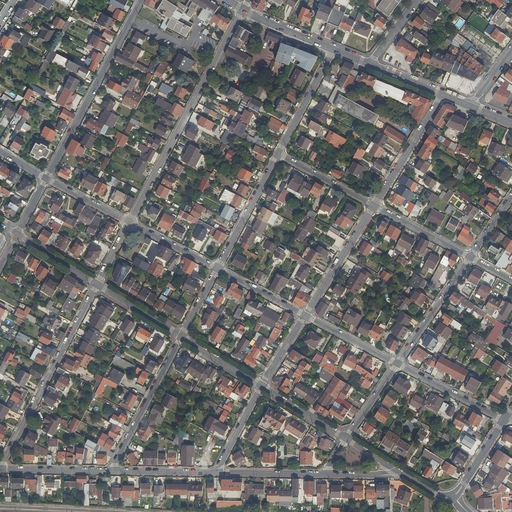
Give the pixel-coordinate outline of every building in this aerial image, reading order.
[(37,3),(32,0),(29,0),(24,8),(29,11),(35,15),(41,5),(37,3)] [(38,0),(37,3),(41,5),(48,10),(54,0),(38,0)] [(146,0),(144,4),(152,8),(155,2),(161,5),(161,4),(153,0),(146,0)] [(172,19),(173,16),(178,8),(181,3),(178,1),(175,7),(164,0),(161,4),(161,5),(159,8),(157,11),(172,19)] [(193,25),(188,23),(197,8),(200,10),(199,11),(201,13),(198,19),(204,23),(203,25),(206,27),(208,24),(213,16),(189,0),(185,6),(181,3),(178,8),(173,16),(172,19),(181,24),(183,25),(191,29),(193,25)] [(188,0),(189,0),(213,16),(214,15),(218,8),(214,6),(215,4),(212,2),(210,3),(205,0),(188,0)] [(270,0),(256,0),(252,7),(253,9),(263,13),(270,0)] [(299,0),(284,0),(283,3),(294,9),(299,0)] [(326,0),(323,5),(333,9),(336,0),(326,0)] [(336,0),(333,9),(345,14),(349,5),(350,1),(350,0),(336,0)] [(381,0),(381,1),(393,10),(401,0),(381,0)] [(444,0),(441,4),(451,12),(458,1),(457,0),(444,0)] [(483,0),(497,10),(498,11),(499,9),(498,8),(504,1),(503,0),(483,0)] [(393,10),(381,1),(376,8),(388,17),(393,10)] [(327,24),(333,9),(323,5),(321,4),(315,19),(327,24)] [(117,8),(110,5),(107,9),(113,12),(115,13),(113,17),(120,21),(124,13),(117,9),(117,8)] [(428,5),(419,16),(431,25),(439,13),(428,5)] [(24,8),(20,6),(14,16),(23,21),(29,11),(24,8)] [(315,13),(303,8),(298,20),(310,25),(315,13)] [(343,18),(345,14),(333,9),(327,24),(339,28),(343,18)] [(498,11),(497,10),(495,13),(495,14),(490,21),(499,27),(503,21),(507,24),(510,20),(504,16),(498,11)] [(172,19),(157,11),(157,12),(162,15),(161,16),(163,18),(164,16),(166,18),(161,28),(166,31),(167,28),(176,33),(181,24),(172,19)] [(115,21),(103,14),(98,24),(102,26),(103,27),(109,30),(115,21)] [(456,14),(450,21),(454,25),(460,17),(456,14)] [(213,16),(208,24),(212,26),(214,24),(217,26),(218,24),(222,18),(218,16),(217,17),(214,15),(213,16)] [(387,21),(380,16),(377,19),(374,23),(381,29),(387,21)] [(57,17),(52,25),(59,30),(64,21),(57,17)] [(431,28),(424,22),(424,23),(416,17),(411,24),(419,30),(423,24),(426,26),(426,27),(429,30),(431,28)] [(343,18),(339,28),(351,33),(352,29),(355,23),(343,18)] [(455,25),(459,29),(465,22),(461,18),(455,25)] [(226,21),(222,27),(222,28),(226,30),(231,21),(227,19),(226,21)] [(67,21),(61,31),(64,32),(65,33),(70,23),(69,22),(67,21)] [(54,31),(42,24),(39,28),(43,30),(38,38),(47,43),(54,31)] [(181,24),(176,33),(186,39),(191,29),(183,25),(181,24)] [(465,24),(460,32),(465,36),(471,28),(465,24)] [(346,44),(365,52),(373,50),(382,37),(376,33),(375,34),(372,31),(373,31),(366,26),(364,30),(366,31),(363,34),(361,33),(362,32),(356,29),(355,31),(355,30),(352,29),(351,33),(346,44)] [(109,30),(103,27),(102,29),(105,31),(102,35),(102,36),(110,40),(114,33),(109,30)] [(233,38),(240,41),(241,40),(248,43),(253,34),(239,27),(233,38)] [(89,28),(87,31),(93,35),(95,36),(100,39),(102,36),(102,35),(89,28)] [(447,39),(451,42),(454,38),(458,33),(459,32),(455,29),(447,39)] [(506,37),(496,29),(490,37),(500,45),(506,37)] [(19,34),(13,30),(9,37),(17,42),(21,35),(19,34)] [(61,31),(55,41),(58,42),(61,37),(64,32),(61,31)] [(419,34),(415,31),(412,36),(422,43),(425,39),(419,34)] [(147,38),(137,32),(131,43),(136,45),(140,39),(145,41),(147,38)] [(406,33),(403,38),(409,42),(412,38),(406,33)] [(281,45),(282,41),(268,34),(265,40),(268,42),(280,48),(281,45)] [(14,41),(5,35),(0,42),(0,45),(4,48),(8,50),(14,41)] [(100,39),(95,36),(94,39),(91,37),(87,45),(94,48),(102,53),(106,45),(104,44),(106,41),(100,39)] [(233,38),(228,47),(235,50),(240,41),(233,38)] [(454,38),(451,42),(458,47),(461,43),(454,38)] [(416,52),(400,40),(395,48),(396,52),(407,56),(405,61),(411,64),(416,52)] [(55,41),(50,50),(54,52),(59,43),(58,42),(55,41)] [(450,45),(446,54),(457,59),(460,49),(458,47),(451,42),(450,45)] [(142,51),(129,44),(123,56),(136,63),(142,51)] [(280,48),(275,63),(289,67),(290,63),(295,50),(281,45),(280,48)] [(228,47),(225,54),(250,67),(254,60),(235,50),(228,47)] [(484,67),(460,49),(457,59),(451,72),(451,73),(473,82),(484,67)] [(54,52),(50,50),(49,52),(52,53),(48,61),(48,62),(76,77),(78,74),(53,61),(57,54),(54,52)] [(310,73),(317,60),(316,57),(295,50),(290,63),(310,73)] [(440,69),(440,68),(445,57),(434,52),(429,64),(440,69)] [(91,57),(90,59),(98,63),(103,55),(98,53),(97,54),(94,53),(91,57)] [(88,70),(57,54),(53,61),(78,74),(84,77),(88,70)] [(123,56),(118,54),(115,60),(132,69),(134,66),(154,76),(155,74),(155,73),(150,70),(136,63),(123,56)] [(177,56),(172,66),(188,74),(190,70),(189,69),(191,65),(192,66),(195,62),(180,54),(179,57),(177,56)] [(421,62),(428,65),(432,57),(424,54),(421,62)] [(445,57),(440,68),(445,70),(445,69),(451,72),(457,59),(446,54),(445,57)] [(155,73),(162,61),(157,58),(150,70),(155,73)] [(90,59),(89,59),(88,61),(87,64),(91,66),(89,69),(94,71),(98,63),(90,59)] [(39,69),(37,73),(41,75),(48,62),(48,61),(45,60),(43,62),(39,69)] [(166,63),(162,61),(155,73),(155,74),(162,78),(166,71),(163,69),(166,63)] [(351,69),(353,66),(344,62),(335,78),(340,80),(336,87),(336,88),(340,90),(351,69)] [(340,90),(338,94),(343,96),(346,91),(345,90),(345,88),(347,89),(348,90),(357,72),(351,69),(340,90)] [(297,71),(291,83),(300,88),(306,76),(297,71)] [(374,79),(361,73),(358,82),(386,93),(385,94),(386,94),(386,95),(390,96),(390,95),(416,106),(407,120),(415,125),(430,101),(404,91),(404,92),(374,79)] [(143,83),(148,85),(153,77),(148,74),(143,83)] [(138,80),(129,75),(124,83),(123,82),(121,87),(122,87),(125,89),(132,92),(138,80)] [(326,75),(324,80),(335,84),(336,80),(326,75)] [(70,77),(64,88),(65,88),(73,93),(74,91),(73,90),(78,81),(70,77)] [(121,87),(107,80),(104,86),(119,93),(122,87),(121,87)] [(511,86),(505,81),(499,88),(511,93),(506,105),(510,106),(511,100),(511,99),(511,86)] [(149,85),(143,98),(148,100),(152,92),(161,96),(165,99),(167,100),(169,96),(159,91),(149,85)] [(159,91),(169,96),(172,90),(168,88),(162,85),(159,91)] [(228,96),(233,88),(229,86),(224,94),(228,96)] [(264,90),(258,86),(253,96),(259,98),(264,90)] [(340,90),(336,88),(336,87),(335,86),(327,103),(330,104),(332,106),(338,94),(340,90)] [(187,91),(179,87),(175,95),(182,99),(187,91)] [(73,93),(65,88),(62,93),(65,95),(63,99),(60,98),(57,104),(69,110),(72,104),(70,103),(72,98),(74,99),(76,94),(73,93)] [(239,96),(241,92),(233,88),(228,96),(237,101),(239,96)] [(511,93),(499,88),(492,97),(493,100),(506,105),(511,93)] [(27,93),(24,98),(26,99),(27,100),(29,96),(30,94),(32,90),(29,89),(27,93)] [(127,94),(125,96),(122,103),(136,110),(143,98),(132,92),(125,89),(123,92),(127,94)] [(299,93),(292,89),(287,98),(294,102),(299,93)] [(248,100),(250,97),(241,92),(239,96),(244,99),(248,101),(248,100)] [(338,94),(332,106),(359,120),(371,127),(377,115),(338,94)] [(165,99),(161,96),(156,105),(161,107),(165,99)] [(26,99),(24,98),(16,112),(23,116),(27,119),(27,118),(29,115),(28,110),(27,112),(23,110),(27,104),(26,99)] [(250,101),(248,107),(254,110),(252,113),(254,114),(259,116),(260,113),(259,112),(263,104),(252,98),(250,101)] [(107,99),(102,108),(105,110),(111,112),(115,103),(107,99)] [(248,107),(250,101),(248,100),(248,101),(244,99),(237,112),(243,116),(246,110),(248,107)] [(292,104),(282,99),(277,111),(286,116),(292,104)] [(327,103),(321,100),(315,110),(317,110),(325,115),(330,104),(327,103)] [(37,101),(35,104),(54,115),(57,109),(50,105),(48,109),(45,107),(46,106),(37,101)] [(16,107),(8,102),(3,110),(11,116),(16,107)] [(167,105),(165,109),(167,110),(173,114),(180,117),(185,108),(181,106),(175,103),(173,108),(167,105)] [(438,113),(442,116),(444,113),(449,116),(455,107),(447,104),(443,105),(438,113)] [(237,112),(225,106),(224,108),(231,112),(230,113),(237,117),(234,122),(238,124),(240,122),(243,116),(237,112)] [(216,113),(206,107),(204,111),(214,116),(216,113)] [(58,115),(68,121),(72,114),(66,110),(66,111),(63,110),(62,113),(60,112),(58,115)] [(111,112),(105,110),(103,115),(102,114),(98,121),(112,129),(118,116),(111,112)] [(173,114),(167,110),(161,121),(170,126),(174,118),(172,116),(173,114)] [(243,116),(240,122),(248,126),(249,126),(251,121),(250,121),(254,114),(252,113),(246,110),(243,116)] [(325,115),(317,110),(313,118),(324,123),(327,116),(325,115)] [(445,125),(447,123),(443,120),(444,118),(441,117),(442,116),(438,113),(432,122),(438,126),(439,124),(441,125),(438,129),(433,138),(436,140),(445,125)] [(447,123),(445,125),(462,133),(467,121),(452,114),(448,121),(447,123)] [(272,117),(270,122),(281,128),(283,123),(272,117)] [(132,118),(130,122),(136,126),(139,127),(141,123),(132,118)] [(213,122),(205,118),(200,126),(209,131),(213,122)] [(234,122),(227,118),(223,127),(230,131),(233,133),(238,124),(234,122)] [(322,127),(306,118),(303,124),(308,126),(309,124),(312,126),(316,128),(315,130),(317,131),(311,141),(314,142),(322,127)] [(100,123),(91,119),(87,127),(96,131),(100,123)] [(61,120),(56,130),(61,132),(66,123),(61,120)] [(23,125),(22,127),(27,130),(30,125),(25,122),(23,125)] [(130,122),(125,132),(129,134),(132,127),(135,128),(136,126),(130,122)] [(238,124),(233,133),(247,140),(249,136),(250,135),(245,132),(248,126),(240,122),(238,124)] [(281,128),(270,122),(267,127),(278,132),(281,128)] [(438,129),(431,124),(425,133),(433,138),(438,129)] [(167,129),(159,125),(156,133),(164,137),(167,129)] [(376,125),(374,128),(379,131),(388,137),(400,145),(405,137),(387,126),(386,127),(384,126),(382,128),(376,125)] [(55,132),(45,126),(40,135),(51,141),(55,132)] [(200,131),(192,127),(187,136),(195,140),(200,131)] [(478,140),(487,144),(489,141),(492,133),(483,129),(478,140)] [(97,137),(87,131),(83,138),(85,138),(82,144),(84,145),(91,149),(97,137)] [(233,133),(230,131),(226,141),(223,139),(222,142),(225,143),(227,145),(233,133)] [(347,140),(330,131),(325,140),(335,145),(338,139),(345,143),(347,140)] [(388,137),(379,131),(372,142),(375,144),(381,148),(388,137)] [(128,137),(123,135),(121,139),(118,145),(123,147),(128,137)] [(438,139),(438,141),(440,142),(445,145),(446,144),(449,147),(452,143),(440,135),(438,139)] [(16,136),(10,145),(18,150),(23,140),(16,136)] [(249,136),(247,140),(256,145),(262,148),(264,144),(262,143),(254,139),(249,136)] [(303,137),(302,136),(297,145),(305,150),(306,148),(308,149),(309,148),(310,149),(314,142),(311,141),(303,137)] [(428,136),(424,143),(432,148),(437,141),(428,136)] [(162,141),(161,141),(153,137),(149,145),(157,150),(161,143),(162,141)] [(73,139),(66,152),(75,157),(77,154),(82,157),(86,149),(82,147),(84,145),(82,144),(80,143),(73,139)] [(459,140),(454,151),(458,153),(459,152),(468,155),(470,151),(461,147),(461,145),(462,145),(463,142),(459,140)] [(35,142),(30,152),(39,156),(39,155),(43,155),(45,157),(49,150),(46,148),(46,146),(40,143),(39,144),(35,142)] [(491,142),(487,152),(492,154),(500,157),(504,147),(491,142)] [(432,148),(424,143),(416,155),(421,158),(425,161),(432,148)] [(156,152),(141,144),(138,150),(148,155),(146,160),(151,162),(156,152)] [(381,148),(375,144),(369,154),(376,158),(378,160),(384,150),(381,148)] [(259,154),(262,148),(256,145),(253,151),(259,154)] [(204,153),(194,147),(185,164),(196,169),(204,153)] [(361,161),(366,150),(359,147),(354,158),(361,161)] [(268,151),(262,148),(259,154),(257,159),(262,162),(268,151)] [(228,154),(223,152),(221,156),(226,159),(226,158),(232,161),(236,153),(231,150),(228,154)] [(315,161),(318,153),(312,151),(309,159),(315,161)] [(102,171),(103,172),(104,172),(110,159),(107,158),(100,170),(102,171)] [(378,160),(376,158),(372,165),(369,163),(367,167),(369,168),(373,171),(378,174),(384,163),(378,160)] [(425,161),(421,158),(414,168),(424,173),(430,164),(425,161)] [(148,164),(139,159),(133,171),(142,176),(148,164)] [(184,166),(174,161),(169,170),(179,176),(184,166)] [(367,167),(360,162),(359,164),(357,162),(356,164),(353,162),(350,167),(348,166),(342,177),(346,179),(349,172),(357,176),(360,172),(361,173),(363,170),(367,172),(369,168),(367,167)] [(463,167),(462,168),(467,172),(472,175),(472,176),(474,173),(476,174),(477,172),(475,171),(478,168),(471,163),(468,167),(464,164),(463,167)] [(511,171),(499,163),(493,172),(506,181),(509,176),(508,175),(511,171)] [(0,179),(4,181),(6,178),(10,171),(2,165),(0,167),(0,174),(2,176),(0,179)] [(253,173),(242,168),(238,176),(249,182),(253,173)] [(467,172),(462,168),(458,175),(463,178),(467,172)] [(73,172),(66,169),(65,172),(63,171),(60,176),(69,180),(73,172)] [(20,177),(10,171),(6,178),(15,184),(20,177)] [(378,174),(373,171),(371,175),(379,181),(382,177),(378,174)] [(80,185),(93,192),(99,181),(86,174),(80,185)] [(177,179),(167,174),(162,184),(171,189),(174,183),(175,184),(177,179)] [(288,187),(296,192),(302,181),(303,179),(295,174),(288,187)] [(413,181),(404,175),(399,182),(400,182),(399,184),(405,187),(406,186),(408,187),(413,181)] [(436,181),(428,176),(423,183),(431,188),(436,181)] [(32,184),(23,179),(16,191),(24,196),(32,184)] [(206,186),(203,192),(206,193),(212,181),(209,180),(208,182),(206,186)] [(486,180),(483,184),(491,189),(492,190),(495,186),(486,180)] [(302,181),(296,192),(306,198),(311,190),(313,185),(310,183),(309,185),(302,181)] [(102,195),(104,195),(108,186),(99,182),(95,190),(100,193),(99,194),(102,195)] [(313,185),(311,190),(318,194),(322,186),(315,182),(313,185)] [(251,188),(242,184),(238,192),(246,196),(251,188)] [(171,190),(161,185),(157,194),(166,199),(171,190)] [(11,192),(1,186),(0,187),(0,190),(2,191),(6,194),(8,195),(11,192)] [(268,188),(265,193),(277,199),(280,194),(278,192),(278,193),(268,188)] [(449,189),(443,199),(448,203),(455,192),(449,189)] [(480,197),(481,197),(492,205),(499,195),(492,190),(491,189),(487,195),(483,193),(480,197)] [(116,190),(111,199),(118,202),(119,200),(124,202),(127,196),(116,190)] [(393,191),(392,190),(389,194),(390,195),(388,199),(396,205),(402,197),(399,195),(393,191)] [(237,194),(230,191),(226,199),(233,202),(231,204),(238,208),(242,202),(244,198),(240,196),(237,194)] [(438,197),(427,191),(425,196),(432,200),(433,199),(436,201),(438,197)] [(458,196),(468,203),(471,199),(461,192),(458,196)] [(277,199),(277,200),(288,206),(290,203),(292,199),(286,196),(286,197),(280,194),(277,199)] [(277,200),(268,195),(266,199),(268,200),(267,202),(265,207),(270,209),(269,210),(273,212),(276,205),(281,208),(280,208),(282,209),(282,208),(292,213),(294,209),(288,206),(277,200)] [(53,216),(56,218),(61,209),(65,201),(56,196),(53,201),(55,202),(51,210),(54,212),(52,215),(53,216)] [(128,196),(124,205),(126,206),(125,209),(129,211),(135,199),(128,196)] [(21,203),(12,197),(7,204),(6,203),(4,206),(6,207),(4,210),(13,216),(21,203)] [(492,205),(481,197),(477,203),(490,213),(495,207),(492,205)] [(324,199),(319,208),(324,211),(325,210),(329,212),(331,208),(334,210),(337,204),(328,199),(327,200),(324,199)] [(412,208),(414,204),(409,201),(404,210),(409,212),(412,208)] [(149,214),(157,219),(163,206),(164,206),(156,202),(154,206),(153,206),(151,210),(149,214)] [(84,210),(86,206),(81,203),(75,214),(80,217),(84,210)] [(343,212),(342,214),(350,219),(357,208),(348,203),(343,212)] [(468,203),(461,213),(464,215),(468,217),(471,219),(477,209),(468,203)] [(193,209),(191,213),(199,218),(205,208),(196,204),(193,209)] [(237,210),(227,204),(220,216),(228,221),(230,218),(231,219),(237,210)] [(445,211),(449,214),(454,207),(450,204),(445,211)] [(191,213),(193,209),(187,206),(184,212),(190,215),(191,213)] [(261,215),(259,218),(267,223),(273,226),(279,216),(273,212),(269,210),(263,207),(259,214),(261,215)] [(431,209),(426,219),(438,226),(444,216),(431,209)] [(80,217),(79,219),(91,224),(91,223),(95,216),(84,210),(80,217)] [(181,210),(177,217),(180,219),(181,216),(193,222),(194,221),(194,224),(196,225),(197,222),(199,220),(190,215),(184,212),(181,210)] [(312,219),(316,213),(311,210),(307,216),(312,219)] [(44,219),(46,215),(41,212),(36,221),(42,224),(44,219)] [(160,224),(170,230),(171,230),(174,223),(177,218),(166,213),(160,224)] [(350,219),(342,214),(339,218),(339,217),(336,222),(344,228),(347,223),(350,225),(352,221),(350,219)] [(95,216),(91,223),(98,227),(102,219),(95,215),(95,216)] [(307,216),(305,215),(300,223),(301,224),(304,219),(305,219),(301,227),(306,230),(312,219),(307,216)] [(64,216),(62,220),(71,225),(70,225),(74,227),(76,224),(78,220),(75,218),(73,221),(64,216)] [(104,232),(110,220),(114,222),(115,220),(109,217),(102,231),(104,232)] [(381,232),(389,219),(385,217),(378,230),(381,232)] [(56,228),(60,231),(63,225),(65,222),(59,219),(57,218),(53,226),(56,228)] [(258,218),(252,229),(256,231),(257,232),(259,233),(261,234),(267,223),(259,218),(258,218)] [(455,228),(458,223),(450,218),(445,226),(454,231),(455,228)] [(102,231),(97,240),(103,242),(103,243),(108,234),(111,236),(113,231),(114,229),(115,230),(117,226),(113,224),(114,222),(110,220),(104,232),(102,231)] [(41,225),(36,222),(32,228),(42,234),(45,229),(46,228),(43,226),(41,225)] [(174,223),(171,230),(174,232),(173,233),(182,237),(186,229),(174,223)] [(91,224),(87,231),(94,234),(97,227),(91,224)] [(399,230),(390,225),(385,234),(394,239),(397,235),(399,230)] [(299,226),(293,237),(297,239),(298,238),(301,240),(307,231),(306,230),(301,227),(299,226)] [(329,226),(328,229),(331,231),(338,235),(340,233),(329,226)] [(208,232),(199,227),(194,237),(203,241),(208,232)] [(54,234),(48,244),(50,246),(53,241),(58,233),(60,231),(56,228),(52,233),(54,234)] [(52,233),(45,229),(42,234),(39,238),(48,244),(54,234),(52,233)] [(225,233),(219,230),(215,238),(224,243),(228,235),(225,233)] [(255,233),(248,230),(244,237),(252,242),(256,234),(255,233)] [(504,235),(497,230),(491,239),(494,241),(495,240),(496,241),(497,242),(499,239),(501,240),(504,235)] [(338,235),(331,231),(328,236),(334,240),(333,243),(339,247),(344,239),(338,235)] [(58,233),(53,241),(67,249),(72,241),(58,233)] [(466,234),(465,233),(461,240),(469,245),(473,237),(471,236),(472,235),(467,233),(466,234)] [(402,234),(397,243),(409,250),(415,241),(402,234)] [(497,260),(494,264),(500,268),(510,254),(511,255),(511,262),(507,271),(511,273),(511,270),(511,240),(506,237),(500,247),(505,250),(497,260)] [(428,243),(421,239),(416,249),(423,252),(428,243)] [(263,247),(273,252),(277,245),(268,240),(263,247)] [(364,241),(358,251),(366,257),(373,246),(368,243),(364,241)] [(85,248),(77,243),(71,252),(80,257),(85,248)] [(287,248),(279,243),(276,249),(278,250),(275,256),(284,261),(286,257),(290,250),(287,248)] [(500,247),(492,243),(488,250),(496,254),(493,258),(497,260),(505,250),(500,247)] [(425,252),(429,254),(430,253),(434,246),(430,244),(425,252)] [(160,251),(157,255),(169,261),(174,251),(163,245),(160,251)] [(319,245),(315,251),(321,254),(325,257),(328,252),(321,248),(322,247),(319,245)] [(103,251),(95,246),(86,260),(94,265),(103,251)] [(315,251),(312,248),(305,259),(315,265),(318,261),(317,260),(321,254),(315,251)] [(157,255),(160,251),(156,249),(150,260),(154,262),(154,261),(157,255)] [(246,249),(245,249),(243,252),(250,256),(249,257),(255,260),(258,255),(253,253),(246,249)] [(17,259),(25,263),(29,254),(21,250),(17,259)] [(301,256),(290,250),(286,257),(288,259),(288,257),(289,258),(290,256),(299,262),(301,256)] [(446,250),(429,283),(436,288),(439,283),(437,282),(443,270),(444,271),(445,270),(446,270),(448,267),(446,266),(448,262),(453,264),(457,256),(446,250)] [(439,258),(430,253),(429,254),(424,265),(432,270),(439,258)] [(247,260),(237,255),(233,264),(243,269),(247,260)] [(171,271),(178,259),(173,256),(166,268),(171,271)] [(400,264),(403,266),(406,261),(403,259),(404,258),(402,256),(401,258),(399,257),(396,261),(400,264)] [(197,264),(185,257),(183,261),(188,264),(184,271),(191,274),(195,267),(197,264)] [(30,266),(37,269),(41,261),(34,258),(30,266)] [(137,258),(134,263),(144,269),(146,270),(149,264),(137,258)] [(154,262),(149,271),(152,273),(159,277),(164,267),(154,261),(154,262)] [(359,263),(357,266),(363,270),(372,276),(374,277),(376,274),(359,263)] [(296,275),(303,279),(311,268),(306,265),(305,267),(302,265),(296,275)] [(49,271),(42,266),(37,273),(40,276),(38,278),(41,280),(43,277),(44,278),(49,271)] [(125,278),(130,270),(127,268),(123,275),(119,273),(115,279),(121,282),(124,277),(125,278)] [(354,269),(350,276),(350,277),(361,284),(363,285),(367,278),(370,279),(372,276),(363,270),(361,273),(354,269)] [(467,280),(477,285),(483,274),(473,269),(467,280)] [(391,275),(382,270),(379,277),(383,279),(383,278),(388,280),(391,275)] [(8,280),(14,283),(16,279),(19,275),(13,272),(12,275),(13,275),(12,278),(10,277),(8,280)] [(482,279),(489,283),(493,276),(485,272),(482,279)] [(414,273),(407,284),(415,289),(418,286),(421,288),(422,288),(424,285),(424,283),(421,281),(423,279),(418,276),(414,273)] [(67,274),(62,282),(74,290),(78,283),(79,281),(67,274)] [(275,280),(271,287),(279,291),(281,286),(285,287),(288,281),(289,280),(277,274),(274,279),(275,280)] [(293,278),(291,276),(289,280),(288,281),(293,284),(294,283),(296,284),(295,287),(297,288),(300,290),(303,284),(293,278)] [(61,284),(49,277),(42,289),(53,295),(60,286),(61,284)] [(167,281),(160,277),(158,281),(163,283),(162,286),(165,288),(167,285),(169,282),(167,281)] [(361,284),(350,277),(348,280),(349,281),(344,288),(355,295),(358,290),(357,290),(361,284)] [(124,287),(131,291),(136,282),(137,280),(133,278),(132,281),(129,279),(124,287)] [(199,284),(190,279),(185,288),(194,293),(199,284)] [(238,285),(232,282),(229,288),(223,285),(224,283),(216,279),(215,283),(224,288),(221,295),(230,300),(232,296),(237,288),(238,285)] [(61,284),(60,286),(73,293),(73,292),(74,290),(62,282),(61,284)] [(136,282),(131,291),(137,295),(142,286),(136,282)] [(74,290),(73,292),(77,294),(79,289),(83,291),(85,287),(78,283),(74,290)] [(476,292),(486,298),(489,292),(491,288),(481,283),(476,292)] [(304,304),(312,291),(310,289),(305,286),(303,284),(300,290),(298,293),(294,298),(292,302),(298,306),(304,304)] [(344,289),(337,284),(332,292),(340,297),(344,289)] [(460,291),(471,296),(474,290),(464,285),(460,291)] [(139,296),(146,300),(151,292),(144,288),(139,296)] [(237,288),(232,296),(238,299),(242,291),(237,288)] [(38,296),(26,290),(20,300),(23,302),(27,295),(28,296),(29,295),(37,299),(38,296)] [(295,291),(293,290),(290,295),(294,298),(298,293),(295,291)] [(417,290),(415,294),(424,300),(426,296),(417,290)] [(468,300),(454,291),(449,298),(455,303),(457,300),(462,303),(461,305),(465,308),(466,306),(471,309),(469,313),(471,315),(474,311),(485,318),(482,322),(485,324),(488,320),(493,323),(495,320),(486,314),(487,313),(480,309),(468,300)] [(73,292),(73,293),(64,307),(72,312),(78,303),(74,300),(78,294),(77,294),(73,292)] [(151,292),(146,300),(153,305),(158,296),(151,292)] [(486,298),(480,309),(487,313),(495,319),(497,314),(502,304),(504,302),(499,300),(497,302),(490,297),(487,303),(486,302),(491,293),(489,292),(486,298)] [(415,294),(410,301),(414,303),(415,303),(420,306),(424,300),(415,294)] [(161,295),(154,306),(162,311),(164,308),(169,299),(161,295)] [(401,295),(394,307),(402,312),(404,313),(409,305),(408,304),(410,301),(401,295)] [(214,305),(219,308),(224,299),(219,296),(214,305)] [(323,298),(316,310),(321,318),(331,303),(323,298)] [(169,299),(164,308),(172,312),(175,308),(177,304),(178,303),(170,299),(169,299)] [(342,309),(344,305),(333,299),(331,302),(342,309)] [(51,300),(46,307),(59,314),(61,311),(52,306),(54,302),(51,300)] [(259,305),(250,300),(245,308),(260,317),(263,312),(265,308),(261,306),(262,304),(260,303),(259,305)] [(104,303),(98,312),(109,319),(115,310),(104,303)] [(177,304),(175,308),(176,309),(173,313),(183,319),(185,315),(185,314),(187,311),(177,304)] [(219,309),(210,304),(201,321),(210,326),(217,314),(220,315),(223,311),(219,309)] [(456,309),(449,304),(446,309),(453,313),(456,309)] [(502,304),(497,314),(499,316),(499,317),(502,319),(509,308),(502,304)] [(4,308),(0,305),(0,311),(1,312),(1,313),(7,316),(8,314),(11,316),(13,312),(4,308)] [(23,317),(26,319),(29,314),(33,307),(30,305),(26,311),(23,317)] [(265,308),(263,312),(275,318),(279,312),(267,305),(265,308)] [(16,314),(23,317),(26,311),(21,308),(19,312),(18,311),(16,314)] [(346,313),(343,319),(347,321),(347,320),(348,319),(357,324),(362,316),(349,308),(346,313)] [(98,312),(97,311),(90,322),(102,330),(109,319),(98,312)] [(282,319),(286,322),(288,319),(290,314),(286,312),(282,319)] [(402,312),(395,321),(396,322),(404,327),(410,318),(404,313),(402,312)] [(467,315),(462,312),(459,317),(464,320),(467,315)] [(456,321),(445,313),(442,317),(445,319),(443,322),(447,325),(450,321),(454,323),(456,321)] [(38,318),(29,314),(26,319),(35,324),(38,318)] [(47,316),(44,321),(58,329),(63,320),(53,315),(51,318),(47,316)] [(340,320),(331,315),(328,319),(338,324),(340,320)] [(119,325),(112,338),(115,339),(121,329),(129,334),(134,324),(131,322),(131,320),(127,318),(126,321),(123,319),(119,325)] [(391,319),(385,330),(390,332),(390,333),(396,322),(395,321),(391,319)] [(238,321),(237,320),(235,323),(238,325),(233,334),(240,338),(245,330),(243,329),(246,325),(245,324),(238,321)] [(281,322),(278,320),(269,335),(275,338),(280,329),(278,328),(281,322)] [(363,320),(357,330),(368,337),(368,336),(374,326),(363,320)] [(497,334),(504,324),(498,321),(495,325),(494,326),(491,330),(497,334)] [(452,329),(440,322),(434,331),(445,339),(452,329)] [(374,326),(368,336),(373,338),(373,337),(379,340),(381,337),(385,330),(375,325),(374,326)] [(399,325),(393,335),(402,341),(408,332),(399,325)] [(226,331),(218,326),(211,337),(219,342),(226,331)] [(92,327),(86,338),(96,343),(102,332),(92,327)] [(137,335),(148,342),(153,333),(142,327),(137,335)] [(511,329),(508,327),(503,335),(509,339),(511,340),(511,329)] [(66,332),(61,330),(60,331),(57,336),(57,337),(62,339),(66,332)] [(390,332),(385,330),(381,337),(386,340),(390,332)] [(485,339),(472,330),(467,337),(474,341),(472,343),(477,347),(479,348),(481,345),(479,343),(480,341),(482,342),(485,339)] [(494,338),(497,334),(491,330),(485,339),(494,345),(497,340),(494,338)] [(25,334),(20,331),(17,337),(22,339),(25,334)] [(53,335),(45,331),(40,340),(48,344),(53,335)] [(321,338),(310,331),(305,341),(315,347),(321,338)] [(438,341),(428,334),(423,343),(432,349),(438,341)] [(262,336),(256,345),(261,348),(266,339),(262,336)] [(158,337),(151,347),(158,352),(165,341),(158,337)] [(239,344),(237,347),(238,348),(233,355),(241,359),(246,351),(244,350),(247,345),(250,341),(243,337),(239,344)] [(96,343),(86,338),(80,349),(91,355),(96,344),(96,343)] [(399,343),(390,338),(386,346),(395,351),(399,343)] [(439,349),(443,351),(448,342),(444,340),(442,344),(440,343),(439,345),(441,346),(439,349)] [(253,345),(247,354),(254,358),(260,349),(253,345)] [(338,351),(344,355),(348,349),(341,345),(338,351)] [(46,352),(37,347),(31,358),(43,364),(49,353),(46,352)] [(51,348),(49,353),(54,356),(57,349),(52,347),(51,348)] [(429,354),(423,349),(422,350),(418,347),(411,358),(415,361),(416,358),(422,362),(424,357),(426,359),(427,356),(429,354)] [(16,351),(11,348),(10,351),(8,354),(4,360),(9,363),(16,366),(18,360),(13,357),(16,351)] [(80,349),(79,349),(76,353),(80,355),(77,361),(81,363),(86,366),(92,355),(91,355),(80,349)] [(302,354),(293,349),(289,356),(297,361),(302,354)] [(323,357),(319,365),(323,368),(327,359),(334,363),(337,357),(326,351),(323,357)] [(312,361),(319,365),(323,357),(322,357),(323,355),(318,352),(317,353),(316,353),(312,361)] [(360,359),(358,364),(359,365),(373,373),(374,374),(374,373),(368,369),(372,360),(367,358),(369,355),(364,352),(360,359)] [(343,364),(355,370),(358,364),(360,359),(349,353),(343,364)] [(120,356),(116,354),(113,360),(130,369),(131,367),(133,363),(120,356)] [(254,358),(247,354),(243,360),(253,366),(254,364),(257,360),(254,358)] [(435,366),(438,360),(433,357),(429,354),(427,356),(433,359),(432,361),(427,358),(425,363),(434,367),(435,366)] [(184,356),(179,364),(186,368),(191,360),(184,356)] [(447,360),(440,356),(438,360),(435,366),(439,368),(438,370),(441,372),(447,360)] [(77,362),(69,357),(64,365),(72,370),(74,366),(78,369),(81,363),(77,361),(77,362)] [(490,362),(481,357),(479,360),(487,366),(490,362)] [(158,362),(152,359),(150,363),(147,368),(154,371),(158,362)] [(4,360),(0,368),(0,372),(4,374),(5,375),(7,371),(6,371),(8,368),(7,368),(9,363),(4,360)] [(295,372),(301,376),(303,374),(304,372),(302,370),(307,363),(303,360),(295,372)] [(449,373),(454,363),(447,360),(441,372),(444,373),(445,372),(449,373)] [(507,366),(497,360),(491,369),(502,376),(507,366)] [(187,369),(186,371),(200,379),(203,375),(206,369),(192,361),(187,369)] [(455,379),(461,367),(454,363),(449,373),(452,375),(452,377),(455,379)] [(476,371),(480,366),(474,363),(471,367),(476,371)] [(327,371),(333,374),(338,365),(335,364),(333,368),(330,366),(329,367),(327,371)] [(110,365),(105,376),(118,383),(121,384),(126,373),(110,365)] [(359,365),(359,370),(364,374),(360,381),(368,386),(373,378),(370,377),(373,373),(359,365)] [(141,367),(139,366),(137,370),(136,372),(142,375),(139,380),(145,383),(150,373),(145,370),(145,369),(141,367)] [(206,369),(203,375),(204,376),(207,372),(209,373),(207,376),(211,379),(216,371),(208,366),(206,369)] [(462,381),(467,370),(461,367),(455,379),(458,380),(459,379),(462,381)] [(31,368),(29,373),(31,374),(39,378),(42,374),(31,368)] [(325,369),(323,368),(320,373),(329,378),(328,380),(329,381),(328,383),(329,384),(334,375),(333,374),(327,371),(325,369)] [(23,370),(17,381),(25,385),(31,374),(29,373),(23,370)] [(289,381),(295,372),(292,370),(287,377),(286,377),(286,378),(285,378),(289,381)] [(102,381),(105,376),(98,372),(95,377),(102,381)] [(301,376),(295,372),(293,375),(296,377),(293,382),(294,383),(291,386),(294,388),(298,382),(301,376)] [(71,379),(63,374),(57,385),(61,387),(61,388),(65,391),(71,379)] [(222,375),(218,381),(219,382),(216,388),(225,394),(229,388),(226,387),(230,380),(222,375)] [(335,401),(346,383),(334,375),(329,384),(313,409),(325,417),(328,412),(335,401)] [(118,383),(105,376),(102,381),(99,387),(96,392),(103,396),(104,393),(102,392),(105,386),(104,385),(106,381),(116,387),(116,386),(118,383)] [(465,387),(475,393),(481,381),(471,376),(465,387)] [(511,383),(511,381),(502,376),(497,385),(506,390),(509,385),(510,386),(511,383)] [(289,381),(285,378),(281,385),(279,388),(287,393),(289,390),(285,387),(289,381)] [(251,388),(241,382),(239,385),(243,387),(240,393),(246,396),(251,388)] [(294,388),(293,390),(305,397),(310,389),(298,382),(294,388)] [(121,384),(118,383),(116,386),(123,390),(124,388),(129,391),(130,389),(121,384)] [(347,383),(346,383),(335,401),(347,410),(355,415),(358,410),(342,399),(348,391),(351,386),(347,383)] [(411,385),(405,396),(408,399),(410,401),(413,397),(410,395),(413,391),(413,392),(416,387),(411,385)] [(506,390),(497,385),(494,389),(503,395),(506,390)] [(15,390),(13,394),(24,400),(29,391),(25,389),(24,390),(20,388),(17,386),(15,390)] [(494,389),(493,389),(488,399),(491,401),(492,400),(499,405),(504,396),(503,395),(494,389)] [(55,392),(51,390),(45,401),(46,401),(52,404),(53,405),(59,394),(55,392)] [(399,395),(391,390),(386,397),(387,398),(386,400),(393,405),(399,395)] [(122,400),(120,404),(131,410),(139,396),(132,392),(126,403),(122,400)] [(223,407),(230,411),(234,404),(230,402),(232,398),(236,400),(238,396),(232,392),(227,399),(225,404),(223,407)] [(168,393),(162,405),(171,410),(177,398),(168,393)] [(427,401),(425,405),(428,406),(428,407),(438,412),(438,411),(443,401),(444,400),(431,393),(427,401)] [(13,394),(8,405),(10,407),(18,411),(20,407),(24,400),(13,394)] [(309,397),(307,400),(313,404),(317,397),(312,394),(311,398),(309,397)] [(410,401),(409,403),(419,408),(417,412),(421,413),(425,405),(427,401),(414,394),(413,397),(410,401)] [(216,403),(223,407),(225,404),(227,399),(224,397),(221,402),(218,401),(216,403)] [(207,399),(206,398),(204,402),(218,409),(217,410),(223,413),(220,419),(225,421),(229,412),(219,407),(219,405),(207,399)] [(409,403),(410,401),(408,399),(402,410),(405,412),(409,403)] [(335,401),(328,412),(332,415),(332,413),(334,415),(341,419),(347,410),(335,401)] [(443,401),(438,411),(443,413),(444,410),(446,410),(445,411),(451,414),(455,407),(443,401)] [(1,402),(0,403),(0,416),(3,419),(10,407),(8,405),(1,402)] [(152,413),(150,418),(161,424),(164,418),(161,417),(165,410),(156,405),(151,413),(152,413)] [(381,407),(375,416),(384,423),(390,413),(381,407)] [(119,420),(124,423),(128,415),(123,412),(119,420)] [(267,412),(262,421),(270,425),(278,430),(285,418),(284,418),(280,415),(279,417),(276,415),(275,417),(267,412)] [(452,422),(463,427),(464,424),(466,421),(467,419),(463,416),(461,416),(462,414),(458,412),(458,413),(457,413),(452,422)] [(481,417),(472,412),(467,422),(474,426),(476,427),(481,417)] [(64,422),(63,418),(55,414),(53,418),(51,417),(47,415),(44,421),(47,422),(48,423),(46,426),(44,430),(49,432),(54,435),(61,422),(64,423),(64,422)] [(64,423),(63,424),(76,431),(81,420),(76,417),(75,420),(71,418),(69,423),(68,422),(69,420),(66,419),(64,422),(64,423)] [(208,425),(203,434),(208,436),(213,428),(223,434),(227,426),(219,422),(220,421),(215,418),(211,427),(208,425)] [(290,419),(284,429),(293,434),(300,425),(290,419)] [(123,427),(127,429),(129,425),(124,423),(119,420),(116,424),(123,427)] [(416,423),(428,430),(430,427),(417,420),(416,423)] [(159,427),(150,422),(146,429),(142,427),(140,431),(142,432),(140,435),(146,439),(150,431),(153,433),(153,431),(156,433),(159,427)] [(116,424),(115,423),(109,434),(117,438),(119,440),(122,435),(119,434),(123,427),(116,424)] [(367,436),(370,437),(370,436),(376,427),(377,426),(372,423),(371,425),(367,423),(362,429),(369,433),(367,436)] [(300,425),(293,434),(299,438),(304,430),(300,427),(301,426),(300,425)] [(262,431),(253,427),(247,439),(256,444),(262,431)] [(376,427),(370,436),(379,442),(385,433),(376,427)] [(426,430),(421,427),(416,437),(424,441),(428,434),(425,432),(426,430)] [(310,443),(308,447),(312,447),(316,441),(315,440),(318,434),(321,436),(318,447),(327,450),(330,439),(326,438),(327,435),(318,430),(313,439),(310,443)] [(36,433),(31,431),(25,441),(33,445),(34,443),(36,440),(37,437),(38,436),(35,434),(36,433)] [(82,434),(77,431),(76,437),(78,438),(78,439),(87,443),(88,442),(89,439),(82,435),(82,434)] [(386,433),(381,442),(393,449),(393,448),(399,439),(400,438),(388,431),(386,433)] [(59,445),(59,438),(54,435),(49,432),(49,434),(54,437),(54,439),(51,439),(51,445),(59,445)] [(476,440),(466,434),(461,442),(470,449),(476,440)] [(308,442),(310,443),(313,439),(307,435),(303,442),(307,444),(308,442)] [(110,437),(105,446),(110,449),(115,440),(110,437)] [(98,443),(90,438),(89,439),(88,442),(96,447),(98,443)] [(399,439),(393,448),(405,455),(410,446),(399,439)] [(105,446),(98,443),(96,447),(102,450),(102,453),(107,454),(106,453),(112,456),(115,452),(110,449),(105,446)] [(443,459),(425,447),(422,452),(424,452),(422,455),(430,460),(432,457),(439,462),(438,463),(440,464),(443,459)] [(35,457),(35,448),(26,449),(26,458),(35,457)] [(469,454),(461,448),(459,451),(467,457),(469,454)] [(59,449),(59,461),(65,461),(65,458),(67,458),(68,451),(65,451),(65,449),(59,449)] [(245,459),(240,450),(232,455),(238,464),(245,459)] [(492,462),(506,469),(511,457),(511,456),(499,450),(492,462)] [(275,452),(264,451),(264,461),(275,462),(275,452)] [(311,451),(301,451),(301,463),(311,463),(311,451)] [(467,457),(459,451),(453,461),(461,467),(467,457)] [(108,455),(107,454),(102,453),(98,453),(98,462),(106,462),(108,460),(108,455)] [(130,461),(131,465),(137,462),(136,458),(134,459),(132,453),(127,455),(128,458),(127,459),(128,462),(130,461)] [(168,453),(168,461),(176,461),(176,453),(168,453)] [(144,458),(144,463),(158,463),(158,454),(152,454),(153,456),(150,456),(150,458),(144,458)] [(192,456),(182,455),(182,464),(191,465),(192,456)] [(456,467),(443,459),(440,464),(443,465),(442,467),(452,474),(456,467)] [(500,482),(508,471),(496,464),(489,475),(500,482)] [(433,469),(428,466),(423,474),(428,477),(433,469)] [(487,474),(479,469),(477,473),(485,478),(487,474)] [(500,482),(489,475),(483,485),(488,489),(489,487),(491,489),(494,484),(498,486),(500,482)] [(0,477),(0,485),(10,486),(11,477),(0,477)] [(242,490),(243,482),(233,482),(233,480),(223,480),(222,490),(242,490)] [(74,495),(77,495),(77,489),(76,489),(76,487),(76,481),(67,481),(67,487),(72,487),(72,489),(74,489),(74,495)] [(304,481),(304,495),(314,495),(314,481),(304,481)] [(142,482),(141,492),(151,493),(151,483),(142,482)] [(341,486),(341,497),(355,497),(355,485),(354,485),(354,482),(345,482),(345,484),(342,484),(341,486)] [(500,482),(498,486),(498,489),(497,492),(499,492),(499,494),(500,494),(505,494),(505,491),(500,491),(501,488),(502,487),(505,489),(507,486),(500,482)] [(173,484),(167,484),(167,494),(174,495),(174,497),(177,497),(178,484),(173,483),(173,484)] [(316,492),(316,501),(320,501),(320,496),(323,496),(323,492),(327,492),(327,483),(317,483),(317,492),(316,492)] [(178,484),(177,497),(180,498),(180,494),(188,495),(188,485),(182,484),(178,484)] [(255,492),(255,484),(246,484),(246,493),(251,493),(251,492),(255,492)] [(255,484),(255,492),(255,493),(258,493),(258,496),(261,496),(261,493),(264,493),(264,484),(255,484)] [(154,493),(153,502),(157,502),(157,496),(159,496),(160,493),(163,493),(163,486),(155,485),(155,493),(154,493)] [(203,485),(188,485),(188,495),(203,495),(203,485)] [(341,497),(341,486),(332,485),(332,497),(341,497)] [(364,486),(355,485),(355,497),(364,497),(364,486)] [(377,501),(378,485),(374,485),(367,485),(367,493),(371,493),(371,496),(374,496),(374,502),(377,502),(377,501)] [(479,496),(487,494),(486,492),(482,493),(480,489),(479,490),(475,485),(470,488),(471,488),(472,490),(473,491),(474,492),(475,494),(476,495),(476,497),(479,496)] [(135,486),(123,486),(122,487),(122,490),(122,496),(133,496),(133,499),(139,499),(139,491),(135,491),(135,486)] [(389,495),(390,495),(391,487),(379,486),(378,492),(389,493),(389,495)] [(122,490),(122,487),(114,487),(114,496),(122,496),(122,490)] [(280,490),(267,489),(267,499),(280,500),(280,490)] [(411,493),(401,489),(398,497),(409,501),(411,493)] [(293,491),(280,490),(280,500),(292,501),(292,497),(293,494),(293,491)] [(500,496),(500,494),(499,494),(499,492),(497,492),(487,494),(479,496),(479,507),(482,507),(491,507),(492,505),(492,498),(496,498),(496,508),(500,508),(500,500),(500,496)] [(510,497),(500,496),(500,500),(502,500),(502,508),(504,508),(509,508),(509,505),(506,504),(507,500),(510,500),(510,498),(510,497)]
